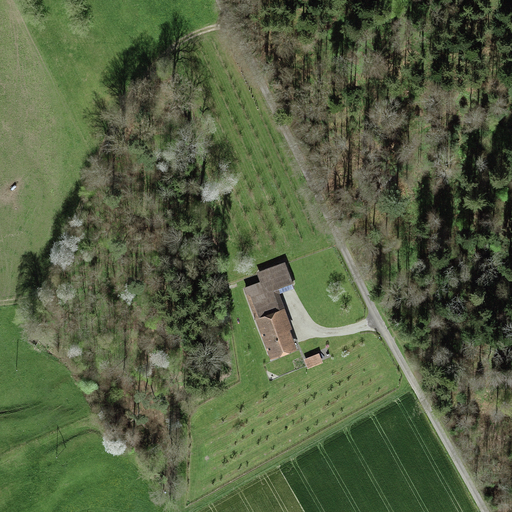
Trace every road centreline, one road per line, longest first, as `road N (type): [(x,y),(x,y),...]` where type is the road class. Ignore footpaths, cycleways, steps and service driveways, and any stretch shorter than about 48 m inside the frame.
road 1 (track): [(0,302),(31,298),(46,286),(122,106),(152,68),(187,37),(228,20)]
road 2 (residential): [(484,511),(413,385)]
